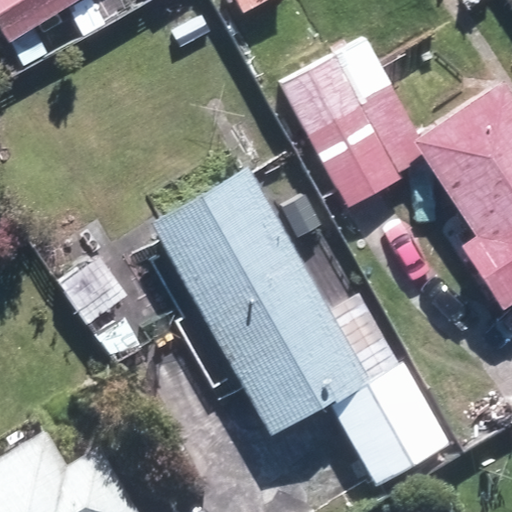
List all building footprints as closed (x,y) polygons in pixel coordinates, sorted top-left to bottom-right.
[(0,0),(0,45),(75,0),(0,0)] [(511,47),(511,18),(496,0),(482,0),(461,18),(497,60),(511,47)] [(333,211),(411,169),(458,241),(445,250),(487,314),(511,297),(511,119),(489,84),(407,137),(385,96),(406,85),(391,58),(371,69),(355,40),(266,87),(333,211)] [(361,489),(439,446),(352,291),(316,310),(238,171),(126,233),(212,387),(220,383),(251,439),(314,404),(361,489)] [(109,370),(137,350),(108,309),(121,300),(90,255),(48,284),(109,370)] [(0,511),(117,511),(84,454),(52,473),(33,442),(0,461),(0,511)]
